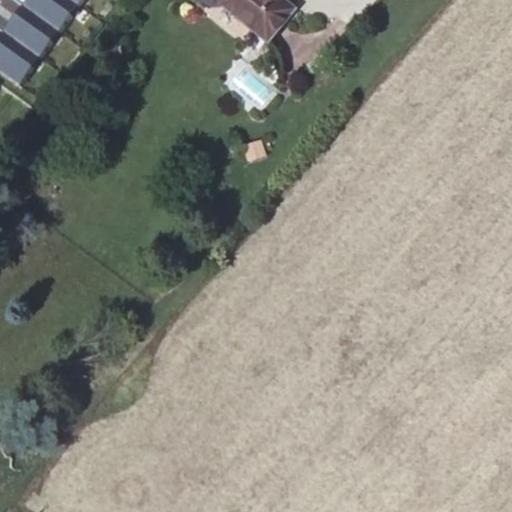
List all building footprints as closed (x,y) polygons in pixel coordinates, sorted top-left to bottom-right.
[(72,20),(66,15),(73,6),(64,0),(31,0),(23,11),(27,13),(53,32),(60,37),(72,20)] [(64,0),(73,6),(79,11),(86,0),(64,0)] [(281,0),(207,0),(216,6),(223,5),(224,4),(269,41),(295,10),(281,0)] [(47,41),(53,32),(27,13),(20,22),(17,20),(4,37),(8,40),(34,59),(41,63),(53,46),(47,41)] [(34,72),(28,68),(34,59),(8,40),(1,49),(0,47),(0,75),(21,91),(34,72)] [(257,105),(270,91),(245,67),(231,82),(257,105)]
